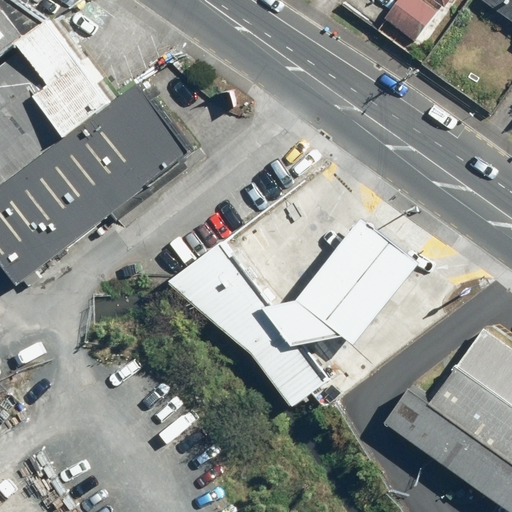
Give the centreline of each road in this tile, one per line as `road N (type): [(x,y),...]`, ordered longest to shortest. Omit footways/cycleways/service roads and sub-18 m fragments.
road 1 (secondary): [(203,0),(511,222)]
road 2 (track): [(77,336),(104,446),(160,511)]
